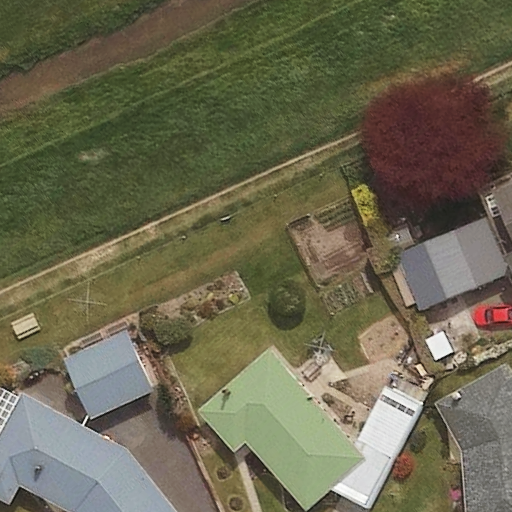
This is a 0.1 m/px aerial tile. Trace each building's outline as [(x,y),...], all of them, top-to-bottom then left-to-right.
[(511,183),(491,193),(511,241),(511,183)] [(511,273),(511,271),(489,219),(401,258),(425,312),(511,273)] [(157,392),(131,334),(70,362),(96,419),(157,392)] [(269,348),(197,410),(232,451),(243,442),(304,511),(305,511),(366,459),(269,348)] [(511,511),(511,374),(507,364),(435,403),(460,449),(464,511),(511,511)] [(23,385),(0,427),(0,492),(13,500),(24,480),(77,508),(80,511),(185,511),(130,442),(23,385)]
